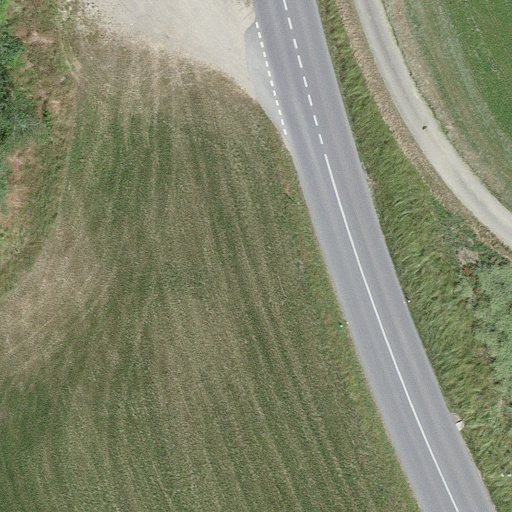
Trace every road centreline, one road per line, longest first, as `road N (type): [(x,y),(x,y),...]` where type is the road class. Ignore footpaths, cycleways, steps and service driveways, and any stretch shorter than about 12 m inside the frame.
road 1 (tertiary): [(455,511),(387,350),(284,0)]
road 2 (track): [(511,231),(450,169),(414,112),(368,0)]
